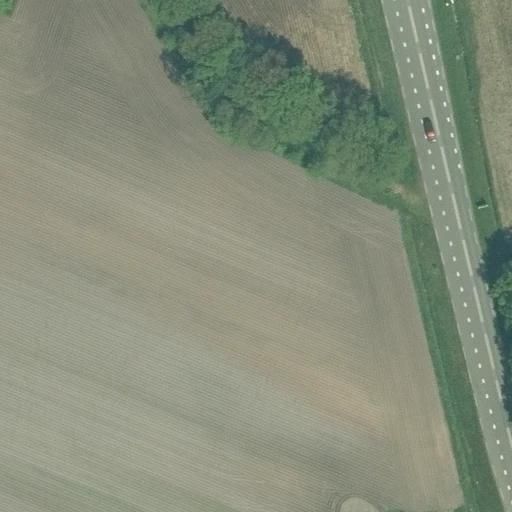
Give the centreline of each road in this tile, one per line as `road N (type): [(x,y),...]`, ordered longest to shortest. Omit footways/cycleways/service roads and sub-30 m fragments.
road 1 (primary): [(511,452),(408,0)]
road 2 (track): [(156,0),(213,90),(390,197)]
